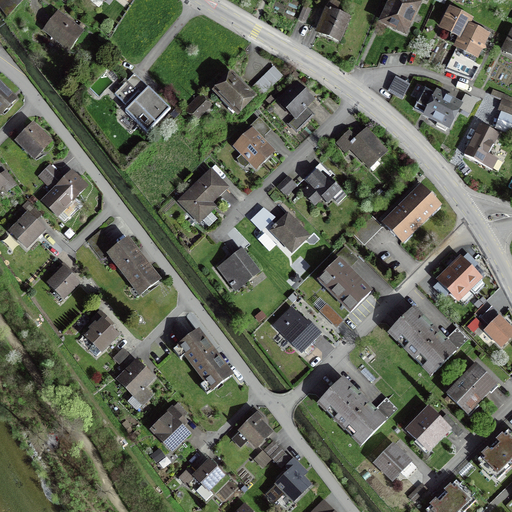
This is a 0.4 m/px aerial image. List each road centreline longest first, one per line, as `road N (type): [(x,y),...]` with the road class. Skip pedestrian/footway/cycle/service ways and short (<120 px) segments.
road 1 (residential): [(0,65),(21,81),(278,411)]
road 2 (residential): [(278,411),(449,241),(478,223)]
road 3 (track): [(0,316),(123,511)]
road 4 (residential): [(361,94),(217,231)]
road 5 (residential): [(203,0),(361,94)]
road 6 (residential): [(361,94),(415,139),(478,223)]
road 7 (residential): [(278,411),(354,511)]
